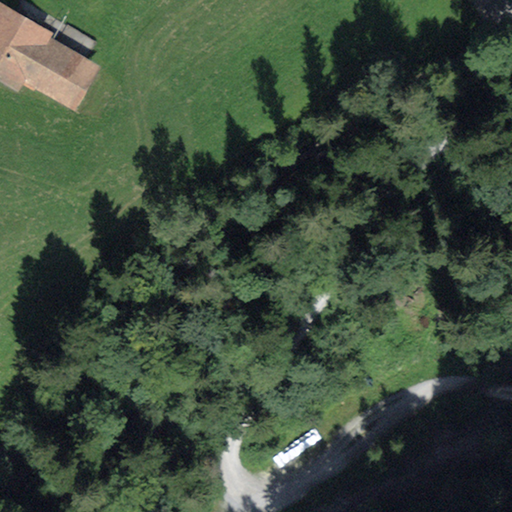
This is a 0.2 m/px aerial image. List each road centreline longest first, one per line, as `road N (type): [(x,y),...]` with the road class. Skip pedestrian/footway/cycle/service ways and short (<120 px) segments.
road 1 (track): [(511,63),(399,182),(237,416),(228,454),(233,480),(252,493),(303,488),(429,392),(464,385),(511,397)]
road 2 (track): [(0,467),(176,229),(293,135),(511,30)]
